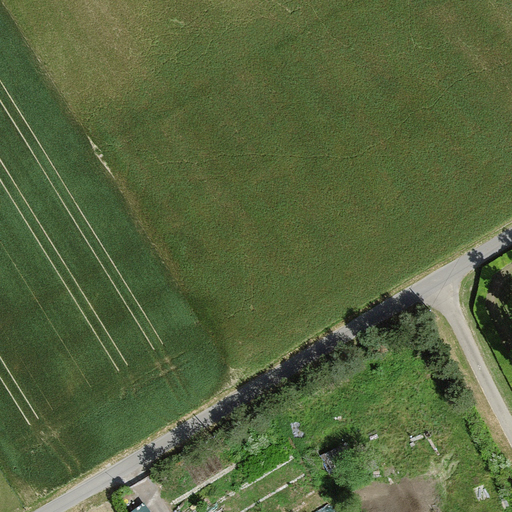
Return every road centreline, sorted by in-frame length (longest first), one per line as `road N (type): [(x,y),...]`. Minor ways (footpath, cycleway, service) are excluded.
road 1 (unclassified): [(46,511),(435,280)]
road 2 (unclassified): [(435,280),(511,427)]
